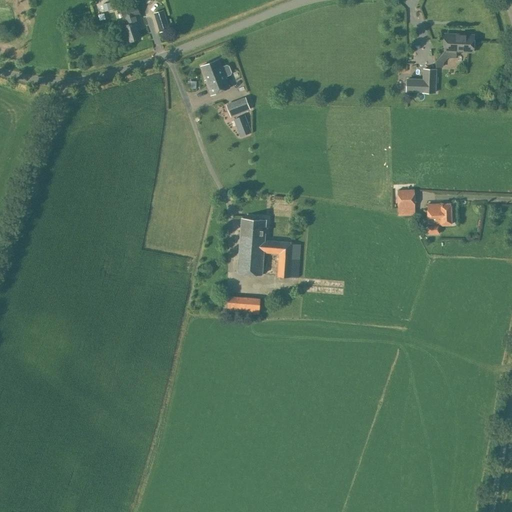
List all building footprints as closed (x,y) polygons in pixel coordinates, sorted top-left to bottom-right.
[(141,30),(138,21),(137,15),(140,15),(137,5),(120,10),(123,20),(125,19),(126,25),(123,25),(129,42),(141,38),(138,31),(141,30)] [(163,10),(154,13),(160,32),(169,29),(163,10)] [(444,51),(445,51),(437,61),(437,67),(443,67),(444,63),(448,58),(457,58),(457,52),(474,52),(474,35),(445,34),(444,51)] [(211,95),(212,95),(230,88),(219,59),(201,66),(209,86),(207,87),(211,95)] [(436,93),(437,69),(423,68),(422,93),(436,93)] [(231,117),(251,109),(246,97),(226,104),(231,117)] [(234,118),(241,136),(253,132),(246,113),(234,118)] [(415,207),(415,189),(398,189),(398,207),(415,207)] [(451,204),(442,204),(427,204),(428,225),(428,235),(439,234),(439,226),(442,226),(451,225),(451,204)] [(293,242),(265,239),(266,220),(242,218),(238,273),(262,274),(264,253),(279,253),(277,276),(299,278),(301,244),(293,244),(293,242)] [(227,312),(260,314),(261,298),(228,296),(227,312)]
